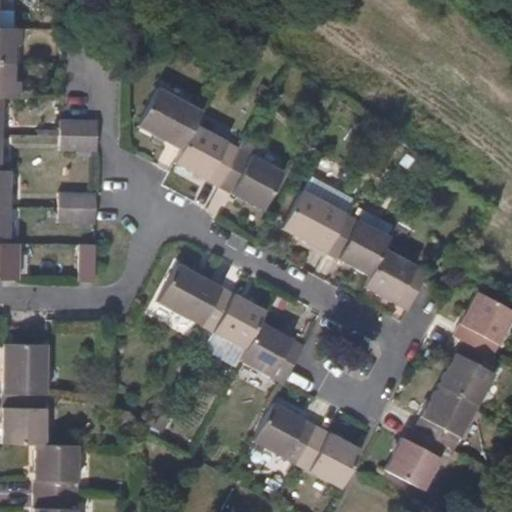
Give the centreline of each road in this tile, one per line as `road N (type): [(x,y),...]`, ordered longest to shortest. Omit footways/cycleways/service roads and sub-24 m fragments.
road 1 (residential): [(148,202),(380,331),(389,351),(380,375),(368,389),(349,392)]
road 2 (residential): [(0,288),(138,289),(148,202)]
road 3 (residential): [(148,202),(103,148),(82,48)]
